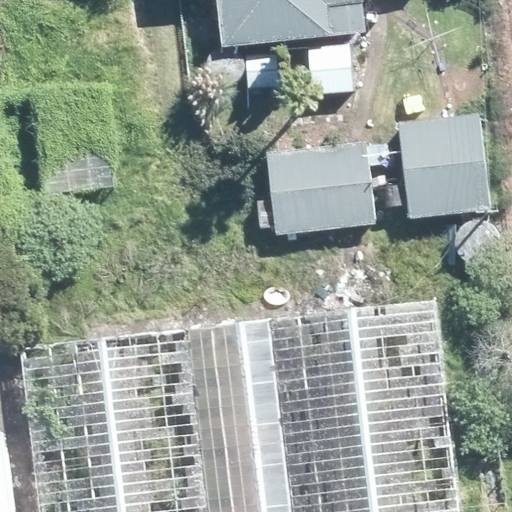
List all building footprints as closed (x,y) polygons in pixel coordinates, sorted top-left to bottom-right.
[(211,0),(215,50),(358,42),(356,0),(211,0)] [(110,94),(36,97),(40,195),(114,192),(110,94)] [(478,119),(390,125),(396,222),(485,216),(478,119)] [(370,221),(361,138),(261,148),(269,231),(370,221)] [(54,511),(472,511),(443,276),(32,325),(54,511)]
